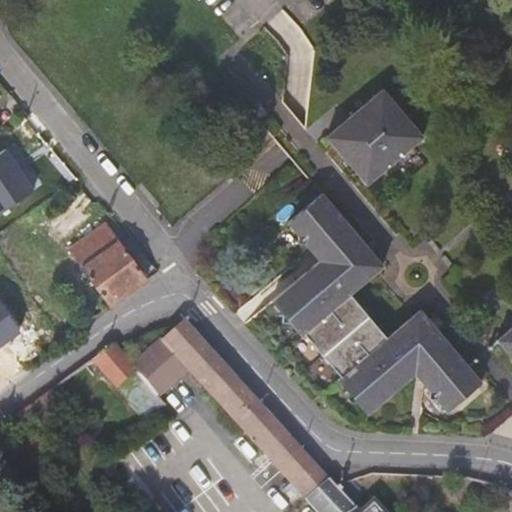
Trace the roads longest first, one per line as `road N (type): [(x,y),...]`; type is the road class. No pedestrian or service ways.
road 1 (residential): [(180,274),(326,447),(511,466)]
road 2 (residential): [(180,274),(0,59)]
road 3 (residential): [(0,405),(180,274)]
